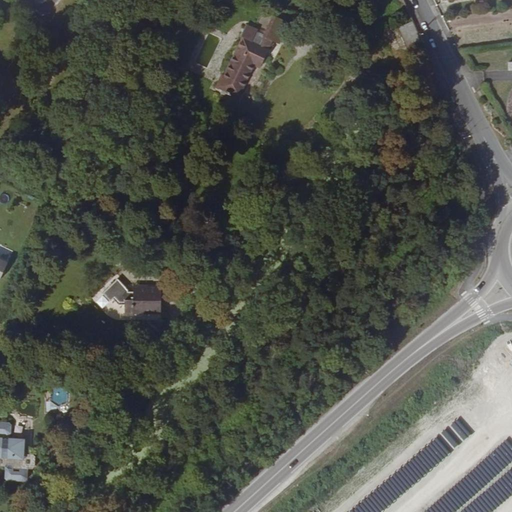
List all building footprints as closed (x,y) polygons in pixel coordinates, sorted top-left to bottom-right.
[(411,24),(397,29),(408,52),(421,47),(411,24)] [(256,60),(261,62),(270,42),(263,38),(260,45),(243,37),(224,77),(233,82),(235,77),(245,82),(253,66),(256,60)] [(258,69),(261,62),(256,60),(253,66),(258,69)] [(233,82),(224,77),(220,76),(214,89),(229,95),(230,92),(239,96),(243,87),(233,82)] [(243,87),(245,82),(235,77),(233,82),(243,87)] [(0,279),(8,264),(0,260),(0,279)] [(117,280),(102,294),(111,302),(114,299),(119,304),(124,304),(124,317),(133,317),(133,314),(161,315),(160,288),(148,288),(148,291),(146,291),(145,288),(141,288),(139,291),(140,293),(127,293),(127,291),(117,280)] [(59,388),(50,393),(50,403),(57,408),(66,404),(67,394),(59,388)] [(0,436),(8,436),(10,434),(11,426),(8,424),(0,423),(0,436)] [(8,439),(8,436),(0,436),(0,469),(4,469),(27,471),(32,471),(34,469),(35,458),(32,455),(24,455),(24,440),(8,439)] [(26,483),(27,471),(4,469),(3,482),(5,484),(24,485),(26,483)]
